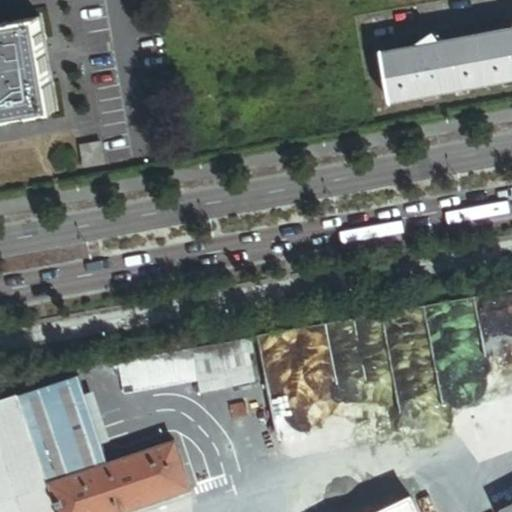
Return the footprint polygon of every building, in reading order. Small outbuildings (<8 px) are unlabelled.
[(42,19),(0,25),(0,121),(58,111),(42,19)] [(511,30),(438,45),(433,38),(422,45),(423,48),(382,55),(391,104),(511,80),(511,30)] [(102,144),(82,148),(86,169),(106,166),(102,144)] [(255,384),(247,340),(192,350),(197,376),(200,394),(255,384)] [(192,350),(160,356),(165,382),(197,376),(192,350)] [(123,390),(165,382),(160,356),(119,364),(123,390)] [(82,395),(76,378),(0,403),(0,487),(43,473),(48,486),(106,466),(99,444),(82,395)] [(93,391),(82,395),(99,444),(110,440),(93,391)] [(48,486),(56,511),(129,511),(190,492),(174,444),(106,466),(48,486)] [(43,473),(0,487),(0,502),(48,486),(43,473)] [(0,511),(56,511),(48,486),(0,502),(0,511)] [(424,511),(416,494),(380,511),(424,511)]
